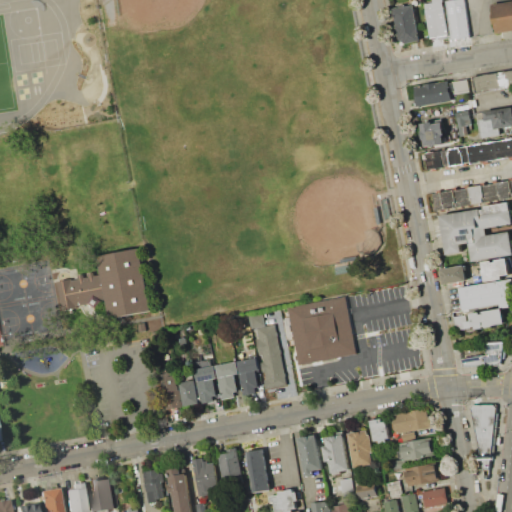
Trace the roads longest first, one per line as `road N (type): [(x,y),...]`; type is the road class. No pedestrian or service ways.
road 1 (residential): [(511,384),(433,388),(0,471)]
road 2 (residential): [(471,503),(370,0)]
road 3 (residential): [(511,50),(384,71)]
